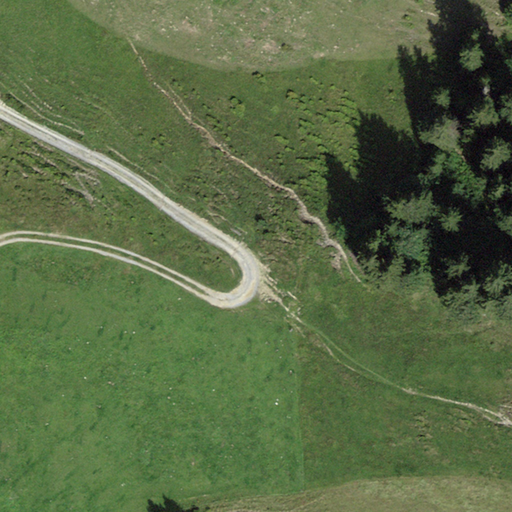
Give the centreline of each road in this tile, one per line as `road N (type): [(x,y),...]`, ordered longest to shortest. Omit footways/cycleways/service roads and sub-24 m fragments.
road 1 (track): [(250,275),(243,258),(139,182),(0,107)]
road 2 (track): [(0,240),(110,249),(221,300),(245,289),(250,275)]
